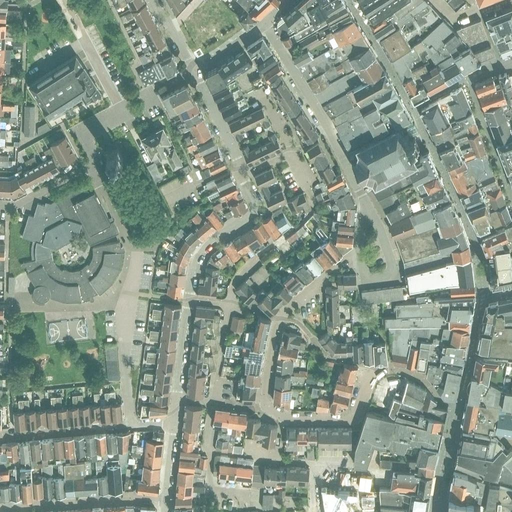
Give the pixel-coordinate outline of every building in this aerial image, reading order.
[(144,0),(122,0),(118,2),(121,7),(128,3),(131,8),(145,1),(144,0)] [(167,0),(174,11),(185,5),(182,0),(167,0)] [(241,0),(246,5),(258,17),(276,0),(241,0)] [(303,8),(316,0),(301,0),(297,3),(302,9),(303,8)] [(346,3),(344,0),(316,0),(303,8),(304,11),(310,23),(346,3)] [(356,0),(369,22),(400,0),(356,0)] [(400,0),(369,22),(375,30),(379,37),(391,59),(420,39),(421,38),(443,18),(426,0),(400,0)] [(458,0),(451,6),(456,11),(466,2),(463,0),(458,0)] [(295,32),(287,37),(282,39),(286,45),(329,21),(331,20),(350,10),(346,3),(310,23),(295,32)] [(310,23),(304,11),(303,8),(302,9),(297,3),(284,15),(294,27),(293,28),(295,32),(310,23)] [(135,16),(137,21),(151,13),(146,4),(132,11),(125,15),(128,20),(135,16)] [(258,17),(246,5),(243,8),(245,10),(239,16),(247,27),(258,17)] [(487,17),(495,38),(497,39),(495,41),(501,51),(511,45),(511,6),(503,10),(501,6),(495,8),(485,12),(487,17)] [(0,23),(6,23),(6,15),(20,16),(20,10),(8,10),(8,9),(7,9),(0,8),(0,23)] [(292,54),(300,50),(320,39),(318,36),(354,17),(350,10),(331,20),(329,21),(286,45),(292,54)] [(133,30),(135,34),(156,23),(151,13),(137,21),(140,26),(133,30)] [(277,24),(287,36),(295,32),(293,28),(294,27),(284,15),(281,18),(278,22),(277,24)] [(298,64),(341,41),(362,30),(354,17),(318,36),(320,39),(300,50),(292,54),(298,64)] [(425,45),(424,46),(429,52),(438,65),(449,82),(451,80),(465,72),(444,41),(455,31),(443,18),(421,38),(425,45)] [(470,47),(480,59),(494,53),(481,19),(457,29),(455,31),(470,47)] [(0,23),(0,35),(19,36),(19,31),(6,31),(6,23),(0,23)] [(145,35),(148,40),(161,33),(156,23),(135,34),(138,39),(145,35)] [(362,30),(341,41),(298,64),(308,79),(370,44),(362,30)] [(444,41),(465,72),(480,63),(481,60),(480,59),(470,47),(455,31),(444,41)] [(167,43),(161,33),(148,40),(150,45),(143,49),(145,53),(150,51),(159,47),(166,43),(167,43)] [(0,35),(0,48),(3,48),(5,49),(5,40),(14,40),(14,39),(19,39),(19,36),(0,35)] [(252,59),(255,63),(272,51),(263,37),(248,47),(254,57),(252,59)] [(423,64),(425,63),(428,61),(426,56),(429,52),(424,46),(425,45),(421,38),(420,39),(391,59),(403,80),(414,74),(412,70),(423,64)] [(172,54),(166,43),(159,47),(150,51),(156,62),(152,64),(160,80),(167,76),(168,76),(176,72),(178,66),(172,54)] [(376,55),(370,44),(308,79),(315,91),(326,86),(328,83),(331,81),(347,72),(348,73),(358,68),(357,66),(376,55)] [(0,48),(0,61),(2,62),(18,62),(18,58),(3,58),(3,48),(0,48)] [(244,50),(231,59),(239,70),(244,70),(247,68),(246,67),(252,63),(244,50)] [(272,51),(255,63),(260,72),(278,61),(272,51)] [(86,101),(100,92),(76,55),(29,85),(50,116),(82,95),(86,101)] [(347,72),(331,81),(328,83),(326,86),(315,91),(323,103),(385,70),(376,55),(357,66),(358,68),(348,73),(347,72)] [(218,67),(227,80),(233,76),(233,77),(236,76),(238,71),(239,70),(231,59),(219,67),(218,67)] [(0,61),(0,74),(10,75),(10,67),(18,67),(18,62),(2,62),(0,61)] [(264,84),(270,80),(279,74),(284,71),(278,61),(260,72),(262,76),(251,81),(255,89),(264,84)] [(414,74),(403,80),(414,101),(429,93),(423,81),(426,80),(423,74),(427,71),(426,69),(428,68),(425,63),(423,64),(412,70),(414,74)] [(438,65),(427,71),(423,74),(426,80),(423,81),(429,93),(449,82),(438,65)] [(206,77),(213,90),(228,82),(227,80),(218,67),(207,72),(205,77),(206,77)] [(323,103),(331,116),(392,83),(385,70),(323,103)] [(499,75),(502,85),(506,100),(511,98),(511,84),(509,74),(506,73),(499,75)] [(0,74),(0,90),(2,91),(2,78),(4,80),(14,80),(14,82),(12,82),(11,91),(17,91),(17,75),(10,75),(0,74)] [(279,74),(270,80),(264,84),(267,90),(269,89),(282,108),(280,109),(287,120),(289,119),(301,138),(300,139),(303,145),(319,135),(279,74)] [(475,85),(479,94),(500,86),(497,76),(493,77),(476,83),(475,85)] [(249,105),(236,78),(228,82),(213,90),(226,117),(249,105)] [(331,116),(334,121),(344,116),(346,120),(352,117),(398,93),(392,83),(331,116)] [(163,95),(171,112),(195,100),(188,85),(185,84),(163,95)] [(479,94),(484,109),(501,103),(506,101),(506,100),(502,85),(500,86),(479,94)] [(441,98),(440,99),(444,107),(442,108),(443,111),(444,110),(450,121),(456,118),(461,117),(472,112),(461,88),(441,98)] [(0,90),(0,103),(0,104),(1,103),(1,96),(16,97),(17,91),(11,91),(2,91),(0,90)] [(375,135),(376,137),(411,119),(412,119),(411,118),(409,119),(398,96),(399,95),(398,93),(352,117),(346,120),(344,116),(334,121),(348,147),(375,135)] [(484,109),(490,122),(510,115),(511,114),(511,98),(506,100),(506,101),(501,103),(484,109)] [(421,112),(430,130),(450,121),(444,110),(443,111),(442,108),(444,107),(440,99),(438,100),(430,104),(422,109),(421,112)] [(180,114),(182,118),(200,109),(195,100),(171,112),(173,117),(180,114)] [(11,110),(11,117),(16,117),(17,117),(18,106),(17,106),(17,104),(1,103),(0,104),(0,103),(0,115),(3,115),(3,109),(11,110)] [(262,107),(246,115),(251,126),(262,121),(264,127),(270,124),(264,111),(266,110),(264,107),(262,107)] [(177,125),(179,129),(186,126),(204,117),(200,109),(182,118),(185,123),(183,124),(182,123),(177,125)] [(438,148),(455,140),(469,135),(479,131),(475,120),(472,112),(461,117),(456,118),(450,121),(430,130),(438,148)] [(490,122),(497,143),(511,137),(511,114),(510,115),(490,122)] [(246,115),(229,123),(237,140),(243,137),(241,132),(251,126),(246,115)] [(16,117),(11,117),(0,117),(0,116),(0,125),(0,121),(16,122),(16,117)] [(184,139),(187,146),(212,134),(204,117),(186,126),(179,129),(181,133),(191,128),(192,132),(189,133),(190,135),(184,139)] [(376,137),(348,150),(367,190),(418,164),(414,155),(416,153),(417,154),(418,154),(419,152),(418,151),(417,151),(415,147),(418,146),(419,147),(420,147),(419,145),(420,145),(420,144),(418,144),(415,137),(416,137),(415,135),(414,136),(413,135),(413,136),(410,138),(408,134),(409,134),(410,133),(410,134),(415,132),(411,124),(413,123),(411,119),(376,137)] [(142,137),(142,138),(155,162),(163,158),(162,155),(166,153),(174,169),(182,165),(174,148),(170,150),(166,143),(170,141),(163,127),(151,133),(150,132),(149,131),(148,131),(147,131),(146,131),(145,131),(144,131),(144,132),(143,132),(142,133),(142,134),(142,135),(142,136),(142,137)] [(272,127),(261,132),(263,138),(268,135),(271,141),(261,146),(266,157),(282,149),(284,148),(282,144),(280,145),(274,132),(272,127)] [(438,148),(447,164),(466,156),(466,157),(485,150),(479,131),(469,135),(455,140),(438,148)] [(196,158),(204,154),(218,147),(212,134),(187,146),(190,151),(199,146),(202,152),(200,153),(199,151),(194,153),(196,158)] [(53,146),(48,149),(52,156),(71,146),(66,136),(51,144),(53,146)] [(511,137),(497,143),(508,170),(511,167),(511,137)] [(315,172),(321,182),(336,175),(318,142),(304,150),(309,160),(307,161),(314,173),(315,172)] [(247,145),(241,148),(245,156),(250,165),(266,157),(261,146),(250,151),(247,145)] [(76,156),(71,146),(52,156),(56,163),(60,161),(62,164),(76,156)] [(204,154),(196,158),(201,168),(209,164),(223,157),(218,147),(204,154)] [(107,153),(113,163),(123,158),(118,148),(107,153)] [(48,159),(43,162),(51,176),(54,174),(54,173),(60,170),(56,163),(52,156),(48,149),(44,151),(48,159)] [(446,164),(451,174),(463,168),(464,169),(485,161),(486,162),(489,160),(485,150),(466,157),(466,156),(447,164),(446,164)] [(372,188),(378,199),(396,191),(423,177),(438,170),(428,151),(420,155),(422,158),(417,161),(418,164),(372,188)] [(34,156),(29,159),(41,180),(47,177),(47,178),(51,176),(43,162),(38,164),(34,156)] [(223,157),(209,164),(212,170),(210,170),(209,168),(201,173),(203,177),(213,172),(213,173),(227,165),(223,157)] [(29,169),(24,172),(30,184),(31,186),(35,184),(35,183),(41,180),(29,159),(25,161),(29,169)] [(451,174),(458,188),(481,177),(494,171),(489,160),(486,162),(485,161),(464,169),(463,168),(451,174)] [(147,166),(155,181),(162,178),(154,162),(147,166)] [(188,165),(181,169),(183,174),(191,170),(188,165)] [(255,176),(263,192),(269,189),(266,184),(277,179),(272,168),(255,176)] [(0,194),(14,195),(24,190),(23,188),(30,184),(24,172),(22,169),(18,171),(19,174),(11,179),(2,179),(0,176),(0,194)] [(419,187),(422,193),(444,183),(438,170),(423,177),(425,183),(424,184),(425,185),(422,187),(421,186),(419,187)] [(481,177),(483,184),(486,190),(499,185),(494,171),(481,177)] [(217,183),(220,190),(236,182),(230,172),(215,179),(215,180),(206,184),(208,188),(217,183)] [(323,191),(331,188),(333,187),(346,181),(341,172),(336,175),(321,182),(319,183),(323,191)] [(458,188),(461,194),(483,184),(481,177),(458,188)] [(331,188),(332,191),(328,193),(331,199),(350,190),(346,181),(333,187),(331,188)] [(221,193),(222,197),(239,189),(236,182),(220,190),(211,194),(211,198),(219,194),(221,193)] [(450,195),(444,183),(422,193),(419,187),(414,189),(415,191),(401,201),(398,203),(397,207),(386,212),(391,221),(401,215),(427,204),(428,205),(450,195)] [(461,194),(466,207),(489,197),(488,197),(486,190),(483,184),(461,194)] [(65,217),(82,222),(79,232),(78,234),(86,237),(90,245),(119,232),(114,220),(113,220),(111,222),(95,191),(87,194),(82,185),(56,199),(57,200),(56,200),(65,217)] [(486,190),(488,197),(501,192),(499,185),(486,190)] [(225,199),(228,205),(243,197),(239,189),(222,197),(220,199),(221,201),(225,199)] [(271,209),(287,201),(288,201),(287,200),(282,189),(271,195),(269,189),(263,192),(271,209)] [(329,209),(338,208),(342,208),(350,205),(357,206),(350,190),(331,199),(332,201),(327,203),(329,209)] [(378,199),(386,212),(397,207),(398,203),(401,201),(396,191),(378,199)] [(288,201),(287,201),(292,212),(303,206),(306,212),(312,209),(303,192),(287,200),(288,201)] [(316,194),(319,202),(321,201),(323,201),(324,200),(321,192),(316,194)] [(471,217),(485,212),(506,204),(501,192),(488,197),(489,197),(466,207),(471,217)] [(243,197),(228,205),(229,204),(232,209),(225,213),(227,218),(235,215),(248,208),(243,197)] [(389,225),(396,239),(396,238),(459,216),(451,199),(389,225)] [(78,236),(78,234),(79,232),(82,222),(65,217),(56,200),(46,206),(38,203),(34,216),(29,214),(22,237),(33,240),(32,247),(31,253),(32,260),(32,261),(44,257),(46,263),(54,261),(52,256),(52,251),(53,246),(57,247),(78,236)] [(220,203),(213,207),(215,211),(223,207),(220,203)] [(203,211),(208,217),(217,228),(224,222),(215,211),(213,207),(211,204),(203,211)] [(506,204),(485,212),(492,226),(501,222),(511,217),(506,204)] [(335,212),(334,219),(355,222),(357,206),(350,205),(342,208),(338,208),(338,213),(335,212)] [(275,216),(273,217),(282,231),(292,223),(287,216),(281,208),(272,212),(273,213),(277,211),(280,215),(276,217),(275,216)] [(485,212),(471,217),(477,230),(480,231),(492,226),(485,212)] [(197,213),(194,215),(201,223),(210,234),(217,228),(208,217),(203,221),(202,219),(197,213)] [(198,225),(194,229),(203,240),(210,234),(201,223),(194,215),(191,218),(197,224),(198,225)] [(272,215),(263,221),(272,236),(277,233),(279,236),(283,233),(282,231),(273,217),(272,215)] [(396,239),(400,250),(439,236),(463,228),(459,216),(396,238),(396,239)] [(333,229),(339,231),(345,232),(345,233),(353,234),(355,222),(334,219),(333,229)] [(263,221),(253,228),(261,241),(266,237),(269,240),(267,242),(269,244),(274,240),(272,236),(263,221)] [(303,226),(296,231),(291,236),(286,239),(289,243),(294,240),(294,241),(300,236),(299,235),(306,230),(303,226)] [(326,242),(322,245),(334,261),(343,254),(337,247),(320,226),(316,229),(326,242)] [(179,230),(177,233),(196,246),(203,240),(194,229),(187,235),(181,228),(179,230)] [(253,228),(243,235),(252,249),(258,245),(261,250),(265,247),(261,241),(253,228)] [(400,250),(404,261),(452,248),(469,244),(463,228),(439,236),(400,250)] [(510,248),(510,249),(511,247),(511,244),(504,228),(483,238),(482,240),(486,253),(489,252),(510,248)] [(342,244),(337,247),(343,254),(352,247),(353,234),(345,233),(345,232),(339,231),(338,242),(342,243),(342,244)] [(174,237),(170,243),(174,245),(178,239),(182,242),(178,248),(190,255),(196,246),(177,233),(174,237)] [(243,235),(234,241),(241,252),(247,261),(250,259),(247,254),(245,255),(244,253),(248,250),(252,257),(255,254),(252,249),(243,235)] [(32,261),(32,260),(25,262),(28,272),(27,273),(27,274),(35,286),(36,286),(35,288),(34,289),(34,291),(33,292),(31,292),(31,293),(31,294),(31,295),(32,296),(32,297),(32,298),(33,299),(34,300),(35,301),(37,302),(38,303),(40,303),(41,303),(43,303),(44,303),(45,303),(45,301),(46,300),(48,299),(49,298),(50,297),(64,301),(66,302),(81,301),(82,301),(90,299),(89,297),(98,293),(99,294),(101,293),(111,284),(113,282),(120,270),(120,267),(123,253),(123,252),(121,252),(120,241),(93,247),(93,252),(92,259),(89,264),(88,263),(83,268),(80,269),(73,271),(70,270),(64,268),(63,269),(63,270),(57,266),(55,264),(54,261),(46,263),(44,257),(32,261)] [(234,241),(224,248),(231,259),(232,259),(241,252),(234,241)] [(176,252),(173,259),(187,264),(190,255),(178,248),(174,245),(170,243),(167,247),(176,252)] [(312,252),(315,255),(324,268),(334,261),(322,245),(321,244),(312,252)] [(452,248),(454,260),(471,257),(469,244),(452,248)] [(224,248),(211,256),(218,264),(220,265),(223,269),(228,265),(226,263),(231,259),(224,248)] [(261,259),(264,263),(265,264),(279,252),(275,248),(261,259)] [(404,261),(405,273),(445,262),(454,260),(452,248),(404,261)] [(510,248),(489,252),(491,269),(489,268),(489,269),(490,270),(491,277),(490,278),(490,279),(491,278),(492,278),(493,289),(511,284),(511,254),(510,255),(510,249),(510,248)] [(306,260),(304,262),(315,275),(324,268),(315,255),(307,261),(306,260)] [(218,264),(211,256),(207,263),(205,278),(199,278),(197,296),(216,298),(220,265),(218,264)] [(428,286),(440,285),(475,282),(471,257),(454,260),(445,262),(405,273),(408,290),(428,286)] [(173,259),(171,271),(186,273),(187,264),(173,259)] [(235,265),(238,269),(245,262),(242,259),(235,265)] [(294,266),(292,268),(296,272),(306,283),(315,275),(304,262),(304,261),(295,267),(294,266)] [(265,264),(264,263),(251,275),(259,284),(272,272),(270,270),(265,264)] [(292,273),(282,282),(293,294),(306,283),(296,272),(292,268),(289,264),(286,267),(292,273)] [(159,278),(159,280),(169,282),(184,284),(186,273),(171,271),(168,270),(167,275),(171,275),(170,280),(169,279),(159,278)] [(338,281),(332,281),(332,287),(345,287),(357,287),(356,274),(354,275),(338,275),(338,281)] [(249,277),(236,290),(244,298),(253,290),(249,286),(254,282),(249,277)] [(169,282),(159,280),(158,285),(166,286),(166,285),(168,285),(167,293),(183,296),(184,284),(169,282)] [(280,280),(267,293),(280,306),(282,304),(293,294),(282,282),(280,280)] [(430,289),(430,295),(475,293),(475,292),(475,282),(440,285),(440,288),(430,289)] [(402,285),(395,286),(397,299),(404,298),(402,285)] [(395,286),(388,287),(390,300),(397,299),(395,286)] [(327,287),(326,287),(327,306),(339,305),(339,294),(345,293),(345,287),(332,287),(327,287)] [(388,287),(382,288),(383,301),(390,300),(388,287)] [(382,288),(375,289),(377,302),(383,301),(382,288)] [(262,298),(258,302),(261,306),(270,315),(280,306),(267,293),(263,289),(258,293),(262,298)] [(375,289),(368,290),(370,303),(377,302),(375,289)] [(253,290),(244,298),(248,303),(250,302),(254,298),(258,302),(262,298),(258,293),(257,294),(253,290)] [(370,303),(368,290),(361,291),(363,304),(370,303)] [(416,297),(417,302),(422,302),(452,300),(474,300),(475,293),(430,295),(422,296),(416,297)] [(511,299),(497,302),(496,312),(503,310),(505,322),(511,322),(511,299)] [(396,303),(396,316),(421,315),(437,315),(471,318),(474,300),(452,300),(422,302),(417,302),(396,303)] [(485,307),(480,329),(511,332),(511,322),(505,322),(503,310),(496,312),(497,302),(487,304),(485,307)] [(153,308),(153,313),(180,317),(181,306),(165,304),(165,310),(153,308)] [(339,305),(327,306),(327,324),(332,324),(353,323),(352,317),(339,317),(339,305)] [(196,306),(194,323),(219,325),(220,315),(214,314),(215,308),(196,306)] [(163,320),(162,326),(179,328),(180,317),(153,313),(152,318),(163,320)] [(391,325),(391,326),(409,326),(445,326),(449,326),(470,328),(471,318),(437,315),(421,315),(396,316),(382,317),(383,326),(391,325)] [(231,328),(242,331),(245,319),(233,317),(231,328)] [(254,330),(254,331),(253,333),(254,333),(254,332),(268,336),(271,321),(259,317),(256,330),(254,330)] [(194,323),(193,339),(216,342),(215,338),(211,338),(206,337),(207,326),(213,327),(215,335),(220,334),(219,327),(219,325),(194,323)] [(327,331),(318,339),(332,355),(337,342),(331,335),(332,334),(332,324),(327,324),(327,331)] [(150,330),(150,335),(177,338),(179,328),(162,326),(162,331),(150,330)] [(394,363),(407,366),(412,339),(416,340),(423,341),(467,343),(470,328),(449,326),(445,326),(409,326),(391,326),(389,326),(394,363)] [(363,344),(364,360),(364,362),(375,362),(374,340),(367,340),(367,338),(366,338),(366,336),(368,336),(368,329),(366,329),(366,327),(363,327),(363,344)] [(481,350),(511,353),(511,332),(480,329),(478,339),(476,348),(481,350)] [(244,346),(251,348),(265,350),(268,336),(254,332),(254,333),(253,333),(254,331),(249,331),(248,332),(246,332),(244,346)] [(284,332),(281,344),(298,348),(305,349),(306,342),(300,341),(302,335),(284,332)] [(353,360),(364,360),(363,344),(358,344),(358,334),(355,334),(355,332),(353,332),(353,336),(353,355),(353,360)] [(374,334),(374,340),(375,362),(387,361),(385,343),(378,343),(378,334),(374,334)] [(160,341),(160,347),(176,349),(177,338),(150,335),(149,340),(160,341)] [(337,342),(332,355),(353,355),(353,336),(346,336),(346,342),(337,342)] [(193,339),(191,356),(213,358),(213,356),(209,356),(203,355),(205,344),(211,345),(212,353),(218,352),(216,342),(193,339)] [(407,366),(416,367),(420,348),(414,347),(416,340),(412,339),(407,366)] [(416,367),(428,370),(431,355),(463,360),(465,353),(467,343),(423,341),(416,340),(414,347),(420,348),(416,367)] [(224,355),(247,359),(263,361),(265,350),(251,348),(244,346),(227,344),(224,355)] [(281,344),(278,357),(293,358),(296,358),(298,348),(281,344)] [(148,351),(147,356),(174,360),(176,349),(160,347),(159,353),(148,351)] [(431,355),(428,370),(442,372),(443,367),(462,370),(463,360),(431,355)] [(158,363),(157,368),(173,371),(174,360),(147,356),(146,361),(158,363)] [(191,356),(189,372),(201,374),(203,362),(209,362),(211,371),(216,370),(213,358),(191,356)] [(278,357),(276,373),(304,375),(307,375),(307,370),(299,369),(299,372),(292,371),(293,358),(278,357)] [(476,357),(473,374),(479,375),(486,378),(502,387),(507,360),(476,357)] [(247,364),(246,370),(250,371),(261,373),(263,361),(247,359),(246,363),(247,364)] [(338,367),(336,378),(354,382),(358,367),(344,364),(343,368),(338,367)] [(442,372),(428,370),(428,375),(444,394),(454,396),(455,396),(456,395),(462,370),(443,367),(442,372)] [(145,373),(144,378),(172,381),(173,371),(157,368),(156,374),(145,373)] [(240,369),(239,381),(242,381),(257,383),(257,384),(260,384),(261,373),(250,371),(246,370),(240,369)] [(189,372),(188,384),(205,385),(206,374),(201,374),(189,372)] [(304,375),(276,373),(275,385),(290,386),(290,379),(293,380),(293,377),(295,377),(295,380),(306,381),(307,375),(304,375)] [(472,374),(469,398),(470,398),(470,399),(499,404),(498,410),(511,413),(511,389),(511,390),(510,390),(505,389),(502,388),(502,387),(486,378),(479,375),(473,374),(472,374),(472,375),(472,374)] [(315,376),(307,375),(306,381),(306,385),(314,386),(315,376)] [(333,391),(335,391),(350,396),(354,382),(336,378),(332,377),(331,380),(336,381),(333,391)] [(155,384),(154,390),(170,392),(172,381),(144,378),(144,383),(155,384)] [(257,383),(242,381),(239,381),(236,399),(254,402),(257,384),(257,383)] [(420,406),(421,405),(426,389),(408,381),(402,400),(420,406)] [(205,385),(188,384),(187,395),(203,397),(205,385)] [(274,401),(289,410),(291,388),(275,387),(274,401)] [(149,402),(150,402),(169,405),(170,392),(154,390),(142,388),(141,393),(150,394),(149,402)] [(430,405),(435,406),(436,401),(426,389),(421,405),(430,407),(430,405)] [(332,402),(330,412),(334,412),(340,412),(341,405),(347,406),(350,396),(335,391),(332,402)] [(35,410),(37,426),(48,425),(46,409),(40,410),(39,398),(38,392),(34,393),(35,410)] [(106,404),(100,404),(101,421),(112,420),(110,392),(105,392),(106,404)] [(115,392),(110,392),(112,420),(123,419),(122,402),(116,403),(115,392)] [(95,405),(89,405),(91,421),(101,421),(100,404),(99,393),(94,393),(95,405)] [(82,394),(77,395),(80,422),(91,421),(89,405),(83,406),(82,394)] [(74,407),(68,407),(69,423),(80,422),(77,395),(72,395),(74,407)] [(61,396),(56,397),(58,424),(69,423),(68,407),(62,408),(61,396)] [(52,409),(46,409),(48,425),(58,424),(56,397),(51,397),(52,409)] [(395,419),(443,430),(447,408),(435,406),(430,405),(430,407),(421,405),(420,406),(402,400),(395,397),(390,411),(393,415),(396,416),(395,419)] [(474,427),(511,434),(511,413),(498,410),(499,404),(470,399),(470,398),(465,424),(471,425),(474,427)] [(29,399),(24,400),(26,427),(37,426),(35,410),(30,411),(29,399)] [(26,427),(24,400),(19,400),(20,412),(14,412),(15,428),(26,427)] [(169,405),(150,402),(150,405),(145,404),(145,403),(143,403),(141,415),(144,415),(144,417),(166,415),(167,414),(167,413),(169,405)] [(185,406),(184,417),(201,419),(202,408),(185,406)] [(226,431),(227,426),(230,410),(216,408),(213,422),(222,424),(221,430),(226,431)] [(217,439),(234,441),(235,440),(235,435),(231,434),(232,434),(235,435),(239,412),(230,410),(227,426),(233,427),(231,434),(218,432),(217,439)] [(241,429),(246,429),(248,418),(248,414),(239,412),(235,435),(232,434),(231,434),(235,435),(235,440),(239,440),(239,436),(240,436),(241,429)] [(383,443),(418,451),(420,442),(438,447),(443,430),(395,419),(367,412),(355,445),(354,462),(367,464),(374,446),(375,442),(383,443)] [(184,417),(183,428),(199,430),(200,430),(201,419),(184,417)] [(260,423),(260,420),(248,418),(246,429),(246,430),(245,436),(257,438),(256,441),(280,445),(281,436),(276,435),(278,425),(260,423)] [(183,428),(182,438),(198,439),(199,430),(183,428)] [(297,458),(298,428),(287,428),(287,446),(293,446),(293,451),(290,451),(290,458),(297,458)] [(308,428),(298,428),(297,458),(303,458),(303,441),(307,441),(307,446),(308,446),(308,428)] [(308,428),(308,446),(310,446),(310,441),(318,441),(318,428),(308,428)] [(318,428),(318,441),(319,445),(329,445),(330,428),(318,428)] [(330,428),(329,445),(340,445),(341,428),(330,428)] [(341,428),(340,445),(352,445),(352,428),(341,428)] [(130,431),(117,432),(119,458),(120,464),(126,464),(130,431)] [(154,431),(154,432),(153,438),(163,440),(164,432),(154,431)] [(461,431),(458,450),(494,457),(504,446),(496,438),(465,432),(461,431)] [(117,432),(106,433),(108,451),(118,450),(117,432)] [(106,433),(95,434),(97,453),(102,452),(102,460),(108,459),(108,451),(106,433)] [(95,434),(85,435),(87,454),(92,453),(93,459),(97,458),(97,453),(95,434)] [(84,436),(74,436),(76,455),(82,454),(87,454),(85,435),(84,436)] [(74,436),(63,438),(65,455),(71,455),(71,461),(76,461),(76,455),(74,436)] [(63,438),(53,439),(55,456),(60,455),(61,461),(62,461),(62,464),(64,463),(66,463),(65,455),(63,438)] [(132,449),(133,449),(162,454),(164,441),(142,438),(141,445),(133,444),(132,449)] [(182,438),(181,447),(197,448),(198,439),(182,438)] [(53,439),(41,440),(42,457),(43,465),(48,465),(47,457),(55,456),(53,439)] [(223,447),(222,451),(233,452),(234,441),(217,439),(216,445),(223,447)] [(41,440),(30,441),(33,466),(38,466),(37,458),(39,458),(42,457),(41,440)] [(30,441),(18,442),(20,461),(25,461),(26,467),(31,467),(33,466),(30,441)] [(15,459),(16,468),(20,467),(20,461),(18,442),(7,443),(9,459),(15,459)] [(418,451),(416,460),(434,464),(438,447),(420,442),(418,451)] [(494,457),(458,450),(455,463),(483,474),(511,482),(511,447),(508,450),(504,446),(494,457)] [(181,447),(180,456),(196,457),(201,457),(201,456),(200,454),(198,454),(199,449),(197,448),(181,447)] [(145,454),(144,464),(161,466),(162,454),(133,449),(132,456),(141,457),(141,454),(145,454)] [(219,476),(227,477),(230,457),(221,455),(220,464),(219,476),(219,475),(219,476)] [(180,456),(179,470),(201,472),(201,474),(205,474),(206,474),(206,472),(206,471),(206,468),(207,468),(208,457),(201,456),(200,467),(195,466),(196,457),(180,456)] [(227,477),(235,478),(238,458),(230,457),(227,477)] [(235,478),(243,479),(252,480),(252,475),(253,465),(254,460),(238,458),(235,478)] [(379,468),(393,469),(406,470),(415,471),(415,473),(433,475),(434,464),(416,460),(410,460),(409,464),(407,464),(407,462),(380,459),(379,468)] [(96,466),(97,476),(98,492),(109,492),(108,475),(102,476),(100,460),(96,460),(96,466)] [(85,462),(87,493),(98,492),(97,476),(92,476),(90,461),(85,462)] [(64,463),(66,495),(87,493),(85,462),(64,463)] [(53,477),(54,495),(66,495),(64,463),(58,464),(59,476),(53,477)] [(126,475),(126,476),(159,481),(161,466),(144,464),(143,476),(140,476),(141,474),(130,472),(130,468),(127,468),(126,475)] [(54,495),(53,477),(52,465),(48,465),(43,465),(41,466),(42,470),(45,470),(45,476),(42,476),(44,496),(54,495)] [(107,467),(108,475),(109,492),(122,491),(120,465),(107,467)] [(265,466),(264,476),(258,476),(258,486),(264,486),(264,482),(274,483),(275,483),(276,468),(277,465),(269,465),(269,466),(265,466)] [(287,466),(287,467),(286,483),(297,484),(298,467),(287,466)] [(17,482),(9,483),(10,486),(11,499),(23,498),(20,467),(16,468),(13,468),(14,472),(16,472),(17,482)] [(23,467),(20,467),(23,498),(33,497),(32,480),(31,467),(26,467),(23,467)] [(279,468),(276,468),(275,483),(274,483),(274,484),(286,485),(286,483),(287,467),(280,467),(279,468)] [(309,468),(298,467),(297,484),(308,485),(309,468)] [(7,470),(7,469),(0,469),(0,477),(9,477),(9,470),(7,470)] [(393,469),(391,488),(430,493),(433,475),(415,473),(415,471),(406,470),(393,469)] [(179,470),(177,483),(205,485),(206,476),(205,476),(205,474),(201,474),(201,472),(179,470)] [(453,476),(452,479),(464,481),(464,485),(475,487),(477,478),(476,478),(467,474),(456,471),(455,476),(453,476)] [(33,497),(44,496),(42,476),(37,476),(37,479),(32,480),(33,497)] [(159,481),(126,476),(124,490),(136,490),(157,492),(159,491),(160,481),(159,481)] [(452,479),(449,496),(480,502),(485,481),(477,478),(475,487),(464,485),(464,481),(452,479)] [(177,483),(176,495),(192,495),(197,496),(198,490),(204,490),(205,485),(177,483)] [(0,499),(11,499),(10,486),(0,485),(0,499)] [(511,511),(511,489),(500,486),(500,487),(491,485),(485,511),(511,511)] [(380,487),(380,490),(380,493),(381,503),(402,505),(428,509),(430,493),(391,488),(387,488),(380,487)] [(342,490),(322,489),(325,511),(349,511),(347,500),(359,497),(358,492),(351,491),(342,490)] [(378,491),(366,492),(367,502),(371,502),(375,501),(379,501),(378,491)] [(176,495),(175,506),(192,505),(192,495),(176,495)] [(447,511),(478,511),(480,502),(449,496),(448,501),(447,511)] [(402,505),(381,503),(382,511),(427,511),(428,509),(402,505)]
